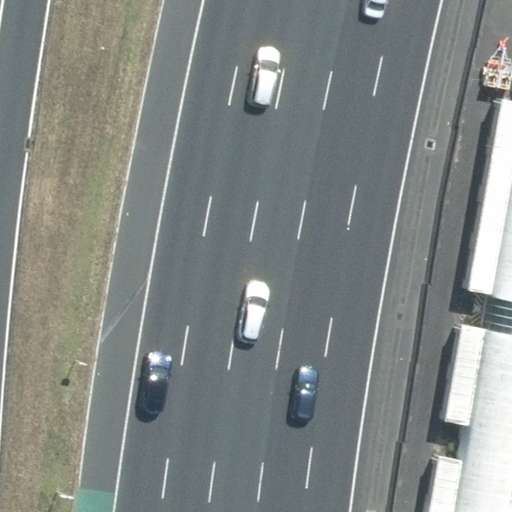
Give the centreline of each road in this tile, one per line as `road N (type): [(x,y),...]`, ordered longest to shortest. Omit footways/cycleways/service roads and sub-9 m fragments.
road 1 (motorway): [(305,511),(399,0)]
road 2 (motorway): [(0,194),(35,0)]
